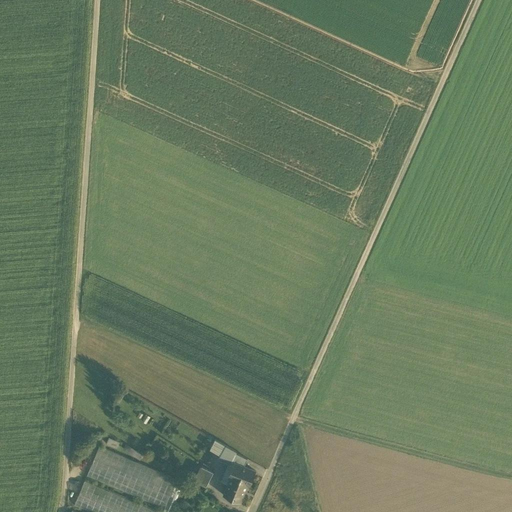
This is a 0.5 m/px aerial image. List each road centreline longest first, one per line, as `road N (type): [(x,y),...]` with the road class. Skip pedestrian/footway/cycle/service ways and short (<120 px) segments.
road 1 (track): [(96,0),(60,511)]
road 2 (track): [(74,320),(293,418),(511,474)]
road 3 (track): [(293,418),(479,0)]
